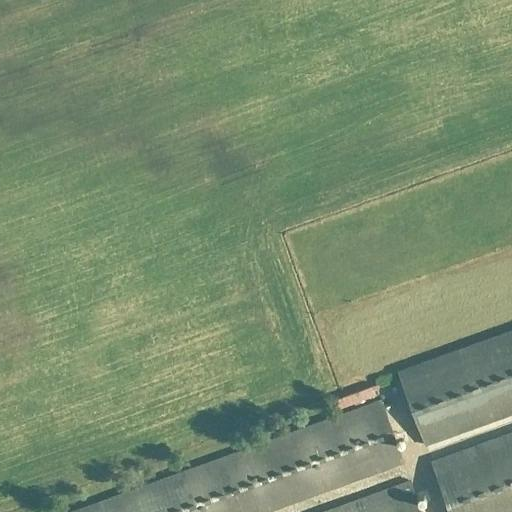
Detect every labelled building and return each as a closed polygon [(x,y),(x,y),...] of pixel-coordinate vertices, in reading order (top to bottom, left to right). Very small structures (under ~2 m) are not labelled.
[(511,332),(397,374),(423,447),(511,415),(511,332)] [(325,409),(371,395),(369,388),(323,402),(325,409)] [(271,511),(403,464),(380,401),(76,511),(271,511)] [(511,511),(511,434),(430,464),(447,511),(511,511)] [(420,511),(410,484),(331,511),(420,511)]
